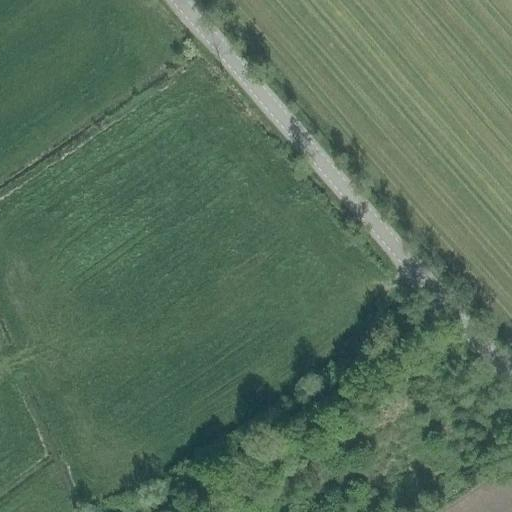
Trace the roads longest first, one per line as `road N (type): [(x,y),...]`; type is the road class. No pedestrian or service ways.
road 1 (tertiary): [(511,386),(176,0)]
road 2 (track): [(441,306),(152,511)]
